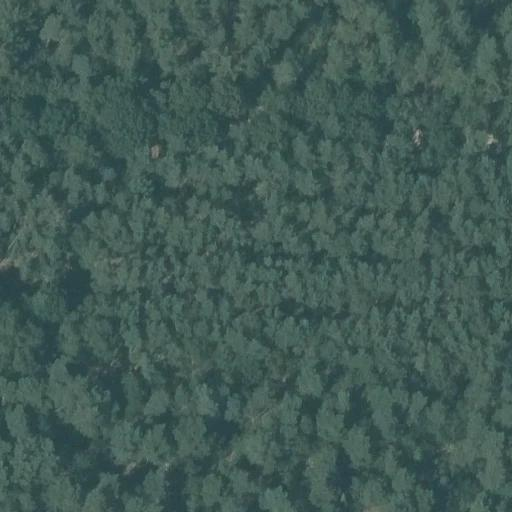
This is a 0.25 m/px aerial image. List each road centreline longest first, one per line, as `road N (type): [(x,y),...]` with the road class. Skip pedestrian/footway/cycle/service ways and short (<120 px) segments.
road 1 (track): [(511,397),(0,366)]
road 2 (track): [(511,132),(0,104)]
